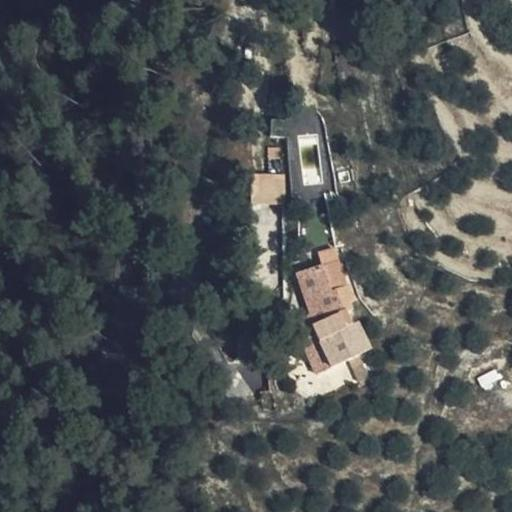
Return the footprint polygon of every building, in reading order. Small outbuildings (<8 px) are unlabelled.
[(277,201),(276,175),(245,176),(246,203),(277,201)] [(316,262),(333,255),(329,244),(312,251),(316,262)] [(293,272),(302,294),(303,293),(342,277),(343,277),(342,276),(340,271),(333,255),(316,262),(293,272)] [(303,293),(302,294),(309,310),(298,314),(307,337),(314,333),(329,365),(346,356),(349,355),(358,351),(345,324),(349,321),(344,307),(348,305),(345,296),(348,295),(342,277),(303,293)] [(296,331),(312,364),(326,367),(329,365),(314,333),(307,337),(298,314),(290,318),(293,332),(296,331)] [(368,372),(358,351),(349,355),(360,377),(368,372)] [(326,367),(312,364),(316,373),(326,367)]
